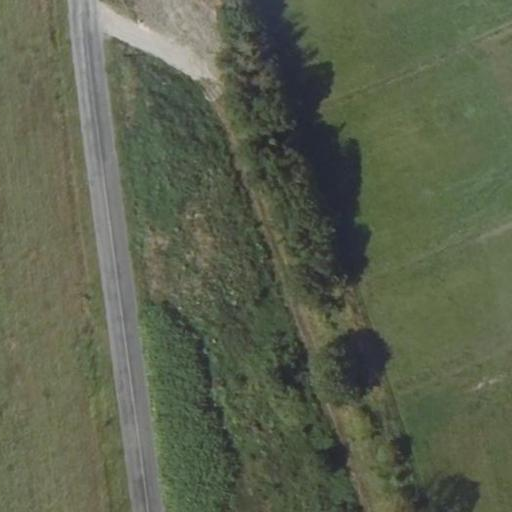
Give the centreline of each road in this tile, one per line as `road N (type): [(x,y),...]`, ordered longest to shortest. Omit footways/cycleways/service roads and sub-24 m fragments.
road 1 (track): [(363,511),(219,102),(186,69),(85,14)]
road 2 (secondary): [(150,511),(84,0)]
